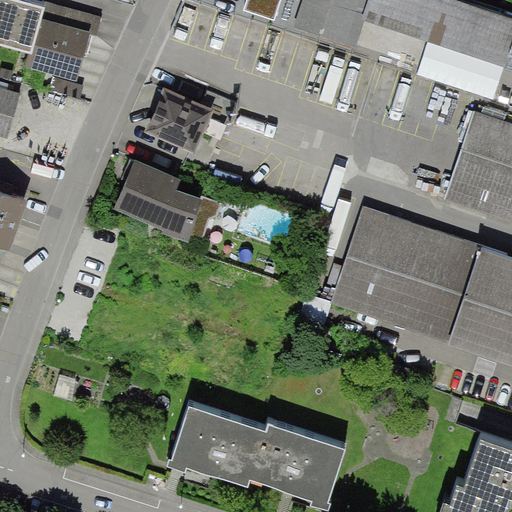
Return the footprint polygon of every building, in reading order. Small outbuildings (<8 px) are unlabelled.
[(45,0),(0,0),(0,37),(34,46),(42,15),(45,0)] [(278,0),(243,0),(243,1),(274,12),(278,0)] [(302,0),(295,23),(353,43),(365,10),(355,7),(357,0),(302,0)] [(511,61),(511,13),(473,0),(368,0),(365,11),(511,61)] [(91,27),(42,15),(34,46),(30,62),(79,75),(91,27)] [(220,139),(237,100),(206,86),(199,101),(166,87),(148,128),(194,148),(202,131),(220,139)] [(20,93),(0,87),(0,133),(7,136),(20,93)] [(511,121),(477,109),(447,194),(511,216),(511,121)] [(182,179),(135,160),(117,205),(191,235),(204,204),(176,192),(182,179)] [(24,196),(0,187),(0,238),(7,241),(24,196)] [(511,253),(364,203),(331,298),(511,359),(511,253)] [(268,425),(189,400),(171,456),(250,482),(252,475),(268,425)] [(268,425),(252,475),(331,500),(349,443),(271,418),(268,425)] [(511,439),(481,429),(464,477),(511,494),(511,439)] [(459,476),(445,511),(505,511),(511,494),(464,477),(459,476)]
